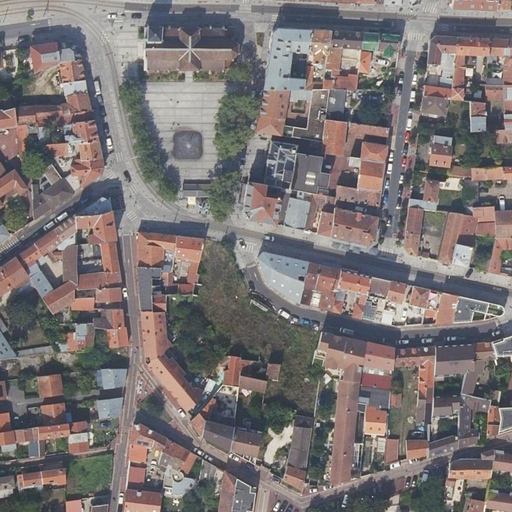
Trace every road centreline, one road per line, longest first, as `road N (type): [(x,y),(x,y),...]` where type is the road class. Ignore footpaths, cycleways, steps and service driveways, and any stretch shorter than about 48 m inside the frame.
road 1 (residential): [(511,320),(486,330),(394,335),(288,308),(260,289),(245,235)]
road 2 (residential): [(113,511),(135,349),(123,227),(146,208)]
road 3 (residential): [(424,27),(415,38),(386,268)]
road 4 (residential): [(223,230),(255,18)]
road 5 (secondary): [(424,27),(255,18)]
road 6 (secondary): [(244,18),(116,17),(83,29)]
road 7 (residential): [(121,169),(0,253)]
road 8 (secondary): [(83,29),(96,51),(121,169)]
road 9 (secondary): [(245,235),(386,268)]
road 10 (secondary): [(386,268),(511,296)]
